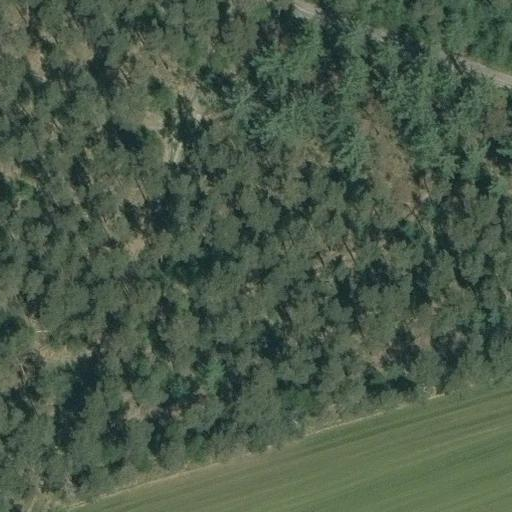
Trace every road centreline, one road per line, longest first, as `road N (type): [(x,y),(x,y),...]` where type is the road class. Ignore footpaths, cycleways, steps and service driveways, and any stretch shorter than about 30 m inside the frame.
road 1 (track): [(225,0),(30,511)]
road 2 (track): [(263,0),(511,85)]
road 3 (track): [(177,132),(0,72)]
